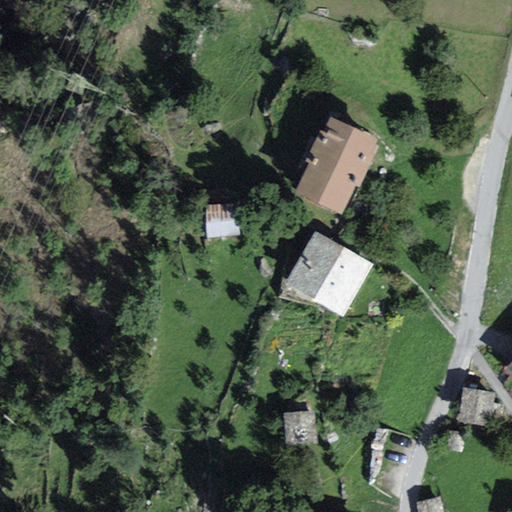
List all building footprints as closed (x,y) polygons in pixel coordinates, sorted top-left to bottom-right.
[(344,210),(381,132),(329,108),(293,186),(344,210)] [(208,199),(207,231),(240,231),(240,199),(208,199)] [(377,262),(322,232),(294,284),(348,314),(377,262)] [(490,393),(461,390),(456,423),(487,429),(490,393)] [(289,433),(317,432),(316,407),(288,408),(289,433)] [(421,511),(445,511),(441,494),(418,500),(421,511)]
